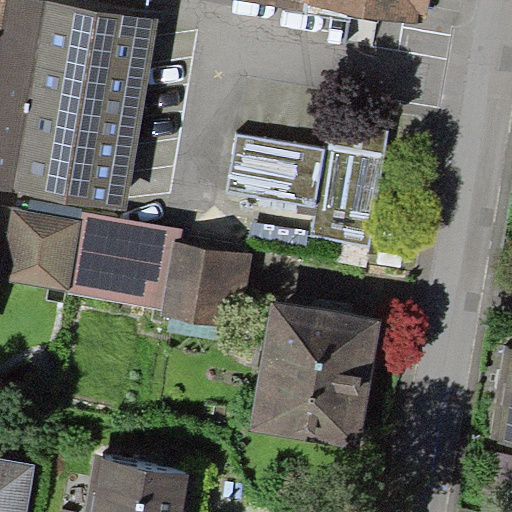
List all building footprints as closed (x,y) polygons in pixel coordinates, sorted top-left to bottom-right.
[(0,0),(0,189),(126,210),(158,18),(48,0),(0,0)] [(277,0),(305,5),(306,3),(418,22),(419,14),(421,0),(277,0)] [(430,0),(421,0),(419,14),(428,15),(430,0)] [(323,148),(237,134),(227,191),(314,205),(309,236),(369,246),(389,127),(328,117),(323,148)] [(69,290),(82,219),(13,207),(1,278),(69,290)] [(184,228),(84,210),(82,219),(69,290),(69,293),(162,310),(174,239),(181,240),(184,228)] [(181,240),(174,239),(162,310),(161,314),(239,327),(252,253),(181,240)] [(382,321),(272,301),(249,430),(358,450),(382,321)] [(511,345),(503,344),(489,441),(511,444),(511,345)] [(27,511),(35,462),(0,457),(0,511),(27,511)] [(182,511),(189,475),(96,459),(86,511),(182,511)]
